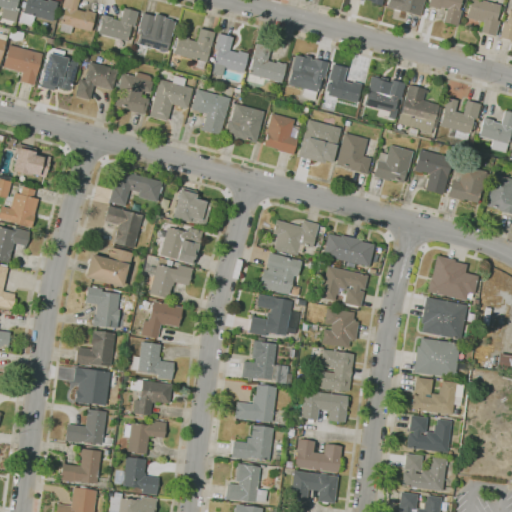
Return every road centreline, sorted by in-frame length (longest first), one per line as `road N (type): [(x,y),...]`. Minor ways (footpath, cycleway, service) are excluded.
road 1 (residential): [(511,255),(0,111)]
road 2 (residential): [(92,136),(53,276),(20,511)]
road 3 (residential): [(251,180),(211,342),(187,511)]
road 4 (residential): [(511,75),(225,0)]
road 5 (residential): [(416,226),(390,318),(360,511)]
